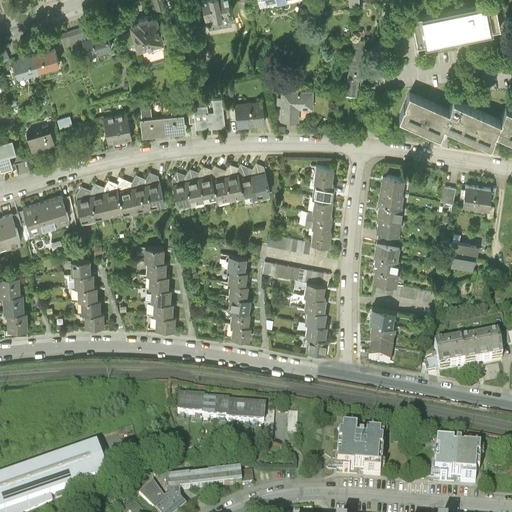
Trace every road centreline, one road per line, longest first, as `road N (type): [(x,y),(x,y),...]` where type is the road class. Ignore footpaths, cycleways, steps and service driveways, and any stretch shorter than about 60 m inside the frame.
road 1 (residential): [(362,145),(257,143),(134,155),(0,191)]
road 2 (residential): [(344,378),(158,345),(0,352)]
road 3 (residential): [(511,506),(317,492),(229,511)]
road 4 (residential): [(344,378),(362,145)]
road 5 (residential): [(511,407),(344,378)]
road 6 (residential): [(511,166),(362,145)]
